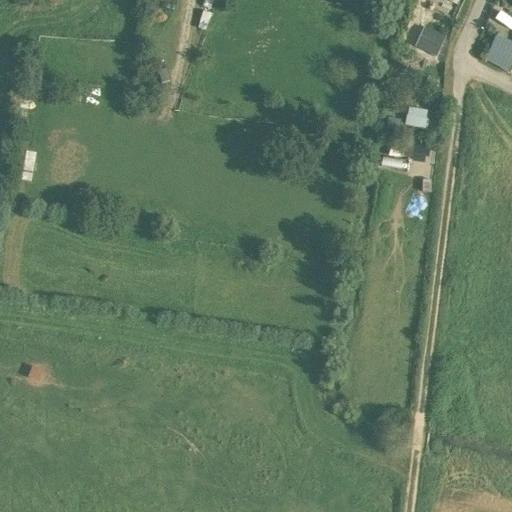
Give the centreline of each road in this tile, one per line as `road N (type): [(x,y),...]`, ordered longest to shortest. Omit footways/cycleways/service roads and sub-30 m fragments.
road 1 (track): [(458,65),(408,511)]
road 2 (residential): [(511,93),(458,65),(484,0)]
